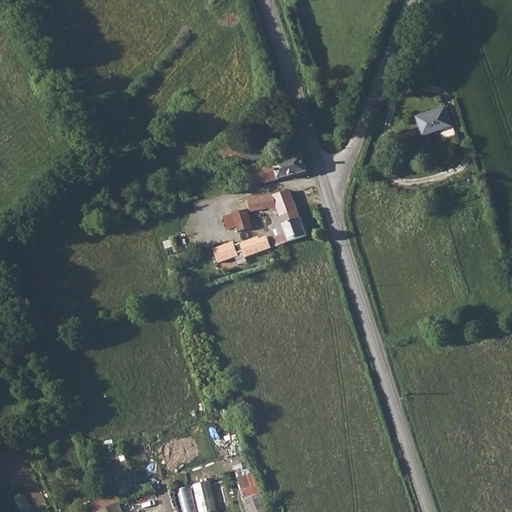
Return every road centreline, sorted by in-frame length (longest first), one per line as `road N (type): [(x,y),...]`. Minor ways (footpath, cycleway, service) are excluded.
road 1 (tertiary): [(428,511),(323,184)]
road 2 (unclassified): [(323,184),(356,145),(412,0)]
road 3 (tertiary): [(323,184),(265,0)]
